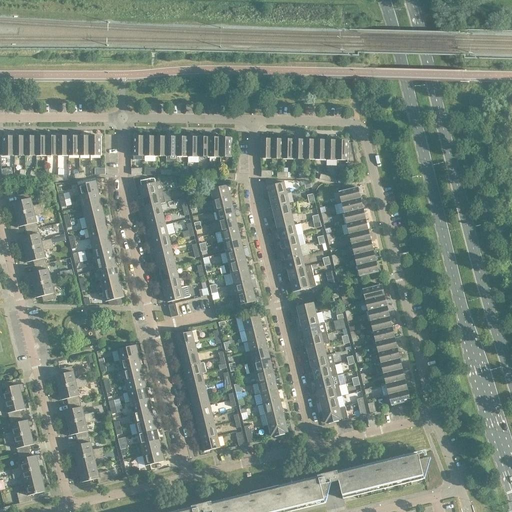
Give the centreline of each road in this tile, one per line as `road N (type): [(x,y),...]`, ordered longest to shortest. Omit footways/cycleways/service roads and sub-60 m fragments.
road 1 (secondary): [(383,0),(462,321),(511,471)]
road 2 (residential): [(433,418),(363,132),(341,123),(254,122)]
road 3 (secondary): [(511,375),(412,0)]
road 4 (residential): [(190,478),(124,209),(123,120)]
road 5 (residential): [(314,447),(255,205),(254,122)]
road 6 (residential): [(70,507),(0,225)]
road 7 (residential): [(361,511),(460,487),(433,418)]
road 8 (residential): [(254,122),(123,120)]
road 9 (residential): [(190,478),(314,447)]
road 10 (residential): [(70,507),(190,478)]
road 11 (residential): [(123,120),(0,121)]
road 12 (residential): [(314,447),(433,418)]
